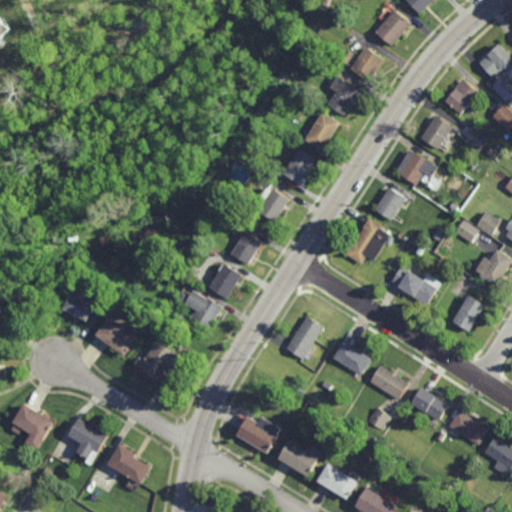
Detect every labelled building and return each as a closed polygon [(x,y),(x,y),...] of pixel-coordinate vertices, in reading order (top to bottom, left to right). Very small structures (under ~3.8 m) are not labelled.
[(434,0),(420,14),(407,0),(434,0)] [(392,46),(376,33),(395,10),(411,24),(392,46)] [(314,49),(309,46),(313,39),(318,42),(314,49)] [(511,60),(494,78),(480,64),(500,44),(511,56),(511,60)] [(368,82),(351,69),(366,48),(383,60),(368,82)] [(322,76),(308,68),(317,53),(331,62),(322,76)] [(511,96),(506,102),(493,88),(504,77),(511,85),(511,96)] [(344,117),(329,106),(330,104),(329,104),(345,80),(361,90),(344,117)] [(462,114),(447,102),(457,90),(456,89),(463,80),(480,93),(462,114)] [(511,127),(508,131),(494,117),(505,105),(511,111),(511,127)] [(322,152),(305,142),(323,113),(340,124),(322,152)] [(439,150),(423,139),(437,117),(453,128),(439,150)] [(480,153),(465,142),(474,129),(489,140),(480,153)] [(494,158),(488,153),(491,149),(497,153),(494,158)] [(316,162),(307,176),(308,177),(302,187),(284,176),(299,151),(316,162)] [(433,177),(442,183),(437,192),(428,186),(428,185),(422,181),(426,175),(421,172),(420,173),(418,172),(417,174),(420,175),(419,177),(421,178),(416,186),(401,176),(402,175),(397,172),(411,151),(439,168),(433,177)] [(392,222),(375,212),(390,189),(407,200),(392,222)] [(254,199),(249,196),(252,191),(257,194),(254,199)] [(275,225),(258,213),(274,191),(289,202),(275,225)] [(456,212),(450,208),(453,204),(459,208),(456,212)] [(492,237),(478,227),(487,213),(502,222),(492,237)] [(386,233),(387,232),(390,234),(389,235),(391,236),(374,263),(367,259),(362,266),(346,256),(355,242),(356,243),(364,230),(363,229),(370,219),(385,229),(383,231),(386,233)] [(473,243),(457,233),(465,221),(480,231),(473,243)] [(439,241),(433,237),(439,228),(445,232),(439,241)] [(404,243),(398,239),(401,234),(407,238),(404,243)] [(262,245),(248,267),(239,263),(232,257),(245,235),(244,235),(245,235),(262,245)] [(420,256),(415,254),(420,246),(425,248),(420,256)] [(511,265),(497,289),(481,279),(483,277),(478,273),(486,259),(492,263),(499,251),(511,259),(511,265)] [(225,303),(208,292),(225,267),(241,278),(225,303)] [(438,290),(428,307),(415,299),(415,300),(399,290),(400,287),(393,283),(402,268),(410,273),(410,274),(438,290)] [(3,302),(0,300),(0,278),(3,279),(12,285),(3,302)] [(124,295),(119,290),(126,283),(131,288),(124,295)] [(91,315),(67,303),(76,284),(100,296),(91,315)] [(23,312),(12,307),(19,291),(31,296),(23,312)] [(203,301),(205,299),(219,307),(209,323),(194,313),(196,309),(197,310),(200,306),(189,299),(192,294),(203,301)] [(470,329),(454,318),(458,312),(461,313),(464,306),(465,306),(470,298),(484,307),(470,329)] [(171,308),(166,305),(168,301),(169,300),(174,303),(171,308)] [(127,351),(99,330),(112,313),(112,312),(113,312),(114,313),(113,314),(140,333),(127,351)] [(302,356),(286,345),(307,312),(323,323),(302,356)] [(163,324),(158,321),(162,315),(166,318),(163,324)] [(180,370),(169,364),(162,377),(142,366),(142,365),(142,364),(156,339),(157,337),(169,343),(170,345),(188,355),(180,370)] [(361,372),(333,354),(344,338),(372,356),(361,372)] [(390,369),(392,366),(400,371),(398,374),(410,381),(400,398),(370,379),(375,370),(381,363),(390,369)] [(328,389),(321,384),(325,379),(332,384),(328,389)] [(439,419),(412,401),(423,385),(436,394),(436,395),(449,404),(439,419)] [(38,447),(27,440),(33,431),(14,419),(26,400),(56,419),(38,447)] [(382,429),(368,419),(377,405),(392,415),(382,429)] [(479,444),(450,425),(460,409),(489,428),(479,444)] [(258,420),(261,414),(281,427),(267,451),(236,433),(248,414),(258,420)] [(403,422),(397,418),(400,414),(406,418),(403,422)] [(110,434),(100,451),(95,448),(90,456),(79,449),(84,440),(71,433),(81,416),(110,434)] [(441,440),(436,437),(441,430),(446,433),(441,440)] [(511,466),(506,475),(494,466),(499,460),(485,450),(496,435),(511,445),(511,466)] [(308,475),(278,456),(290,437),(320,455),(308,475)] [(143,482),(110,461),(123,441),(139,451),(137,454),(154,465),(143,482)] [(347,497),(318,480),(329,461),(358,479),(347,497)] [(50,476),(43,471),(47,466),(53,470),(50,476)] [(392,511),(368,511),(356,504),(367,485),(397,503),(392,511)] [(0,490),(1,489),(9,494),(5,499),(7,500),(1,508),(1,507),(0,508),(0,490)]
